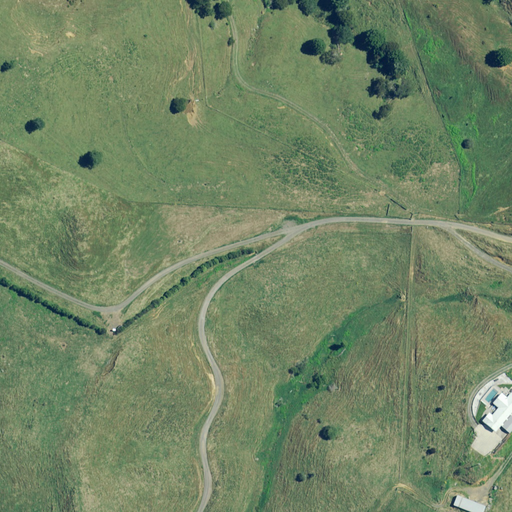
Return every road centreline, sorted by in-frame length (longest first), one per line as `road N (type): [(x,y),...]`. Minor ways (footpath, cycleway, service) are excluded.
road 1 (track): [(296,227),(226,271),(204,295),(199,337),(215,389),(196,511)]
road 2 (track): [(0,263),(102,311),(162,270),(296,227)]
road 3 (track): [(416,221),(354,168),(327,127),(239,81),(228,0)]
road 4 (track): [(296,227),(332,217),(440,223)]
